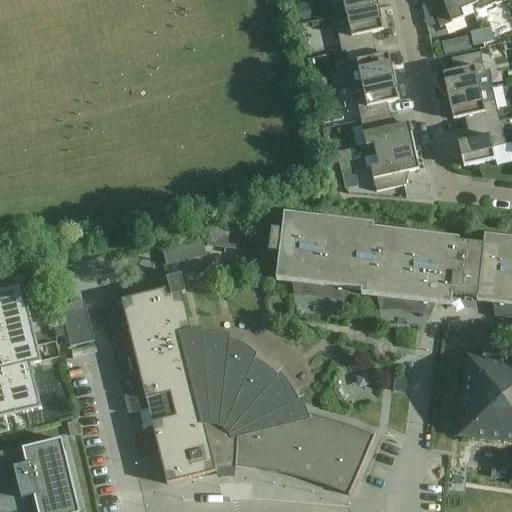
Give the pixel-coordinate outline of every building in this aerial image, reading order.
[(343,2),(346,16),(377,9),(375,0),(333,0),(334,4),(343,2)] [(460,12),(470,8),(466,0),(431,0),(428,2),(439,29),(463,19),(460,12)] [(466,0),(470,8),(480,4),(483,11),(507,1),(506,0),(466,0)] [(310,5),(298,7),(301,21),(313,18),(310,5)] [(336,32),(341,53),(374,46),(371,34),(383,32),(377,9),(346,16),(349,29),(336,32)] [(490,29),(469,33),(472,47),(493,43),(490,29)] [(374,46),(341,53),(345,53),(350,74),(346,74),(349,88),(361,85),(393,78),(388,55),(376,58),(374,46)] [(454,72),(442,75),(447,98),(479,91),(491,88),(488,73),(484,74),(480,54),(451,60),(454,72)] [(362,89),(351,92),(353,102),(356,101),(360,122),(360,123),(389,116),(386,104),(398,102),(393,78),(361,85),(362,89)] [(464,119),(467,130),(500,123),(500,122),(499,123),(491,88),(479,91),(447,98),(453,121),(464,119)] [(373,146),(375,156),(414,148),(411,134),(410,134),(408,125),(392,128),(389,116),(360,123),(365,147),(373,146)] [(505,147),(500,123),(467,130),(469,142),(458,145),(463,169),(495,161),(492,150),(505,147)] [(417,161),(414,148),(375,156),(378,167),(370,168),(376,193),(405,187),(402,175),(418,171),(416,162),(417,161)] [(350,151),(336,154),(340,175),(355,172),(350,151)] [(284,216),(282,232),(271,231),(268,254),(279,255),(276,282),(305,285),(304,294),(340,299),(341,289),(361,292),(361,296),(390,299),(389,309),(426,313),(427,304),(450,307),(451,297),(476,300),(476,302),(499,305),(498,314),(511,315),(511,239),(484,237),(483,247),(458,244),(458,241),(372,231),(373,227),(284,216)] [(209,228),(207,247),(237,251),(240,232),(209,228)] [(200,240),(161,250),(165,267),(204,257),(200,240)] [(129,333),(134,356),(114,361),(119,378),(138,373),(143,393),(123,398),(128,415),(148,410),(166,486),(216,473),(215,469),(220,468),(230,467),(235,467),(235,469),(236,469),(237,462),(267,466),(266,472),(281,475),(282,469),(307,474),(305,481),(319,485),(321,479),(350,490),(347,496),(348,497),(375,437),(373,436),(373,437),(362,433),(362,432),(343,426),(318,418),(298,413),(286,411),(288,396),(250,368),(253,367),(249,351),(232,355),(218,345),(195,350),(181,295),(185,294),(180,276),(166,280),(169,290),(121,302),(122,307),(107,311),(113,337),(129,333)] [(40,364),(22,286),(0,291),(0,420),(41,411),(31,366),(40,364)] [(84,301),(53,310),(64,346),(94,337),(84,301)] [(458,437),(511,443),(511,363),(467,358),(458,437)] [(393,379),(392,391),(404,393),(405,381),(393,379)] [(0,458),(0,511),(28,511),(23,491),(31,489),(37,511),(78,511),(61,441),(22,451),(22,453),(0,458)] [(491,469),(490,478),(505,480),(506,471),(491,469)]
